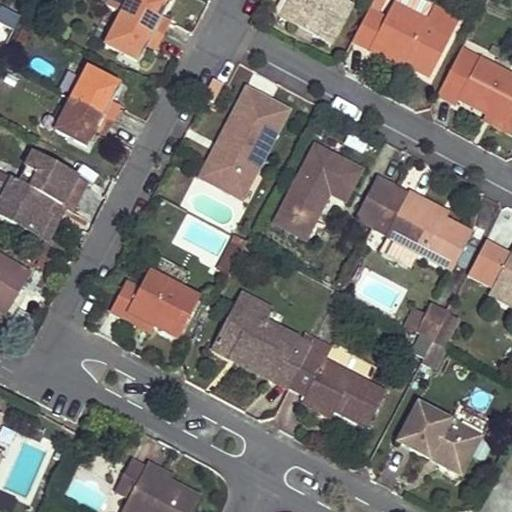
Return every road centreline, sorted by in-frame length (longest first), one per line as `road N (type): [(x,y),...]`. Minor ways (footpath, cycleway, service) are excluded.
road 1 (residential): [(56,328),(217,20)]
road 2 (residential): [(511,184),(217,20)]
road 3 (residential): [(273,445),(56,328)]
road 4 (residential): [(43,356),(260,470)]
road 5 (residential): [(401,511),(273,445)]
